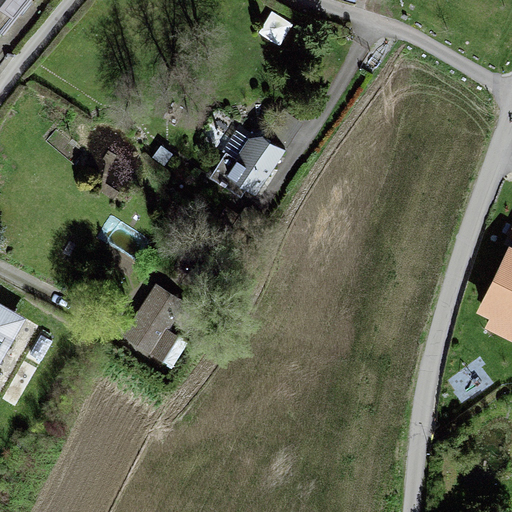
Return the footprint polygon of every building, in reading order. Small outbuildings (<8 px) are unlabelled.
[(0,0),(0,29),(23,0),(0,0)] [(237,160),(226,153),(212,175),(240,193),(245,185),(254,191),(282,149),(261,135),(250,138),(237,160)] [(244,241),(260,215),(246,207),(240,216),(227,208),(217,224),(244,241)] [(206,261),(224,250),(211,229),(195,240),(199,246),(197,247),(206,261)] [(511,248),(482,306),(493,312),(487,323),(511,335),(511,248)] [(163,331),(182,300),(156,284),(126,331),(160,352),(170,335),(163,331)] [(0,346),(16,318),(0,309),(0,346)]
